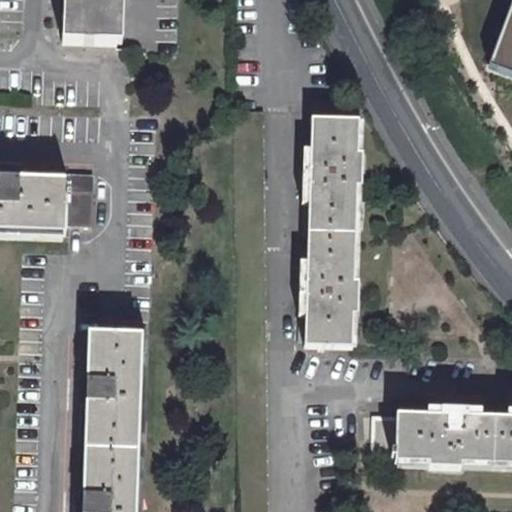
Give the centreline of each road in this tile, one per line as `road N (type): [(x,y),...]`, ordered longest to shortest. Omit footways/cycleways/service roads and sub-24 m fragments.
road 1 (unknown): [(298,0),(280,103),(276,306),(285,362),(299,378)]
road 2 (unclassified): [(337,0),(425,169),(511,286)]
road 3 (unknown): [(151,138),(141,93),(120,79),(54,75),(50,0)]
road 4 (unknown): [(299,378),(511,375)]
road 5 (unknown): [(300,511),(299,378)]
